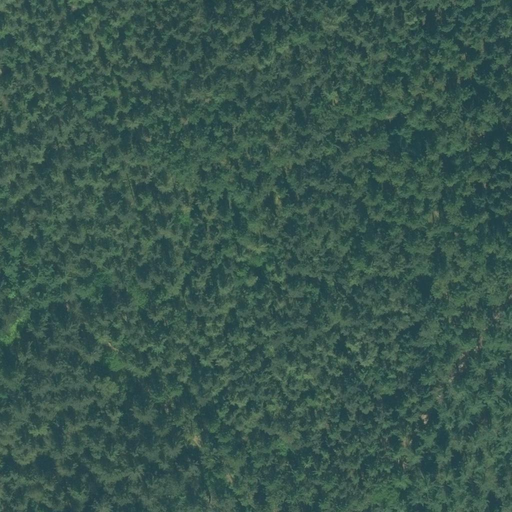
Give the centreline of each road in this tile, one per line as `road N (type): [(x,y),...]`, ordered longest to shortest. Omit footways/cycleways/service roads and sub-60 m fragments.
road 1 (track): [(79,311),(271,511)]
road 2 (track): [(359,511),(439,393)]
road 3 (track): [(511,286),(439,393)]
